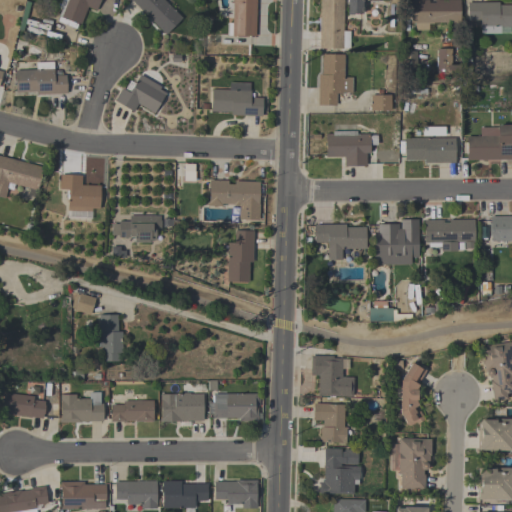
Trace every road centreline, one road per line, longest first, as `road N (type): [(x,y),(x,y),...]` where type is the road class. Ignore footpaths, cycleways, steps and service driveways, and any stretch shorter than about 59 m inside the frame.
road 1 (tertiary): [(291,0),(278,511)]
road 2 (residential): [(286,148),(84,145),(0,120)]
road 3 (residential): [(15,456),(280,448)]
road 4 (residential): [(286,190),(511,192)]
